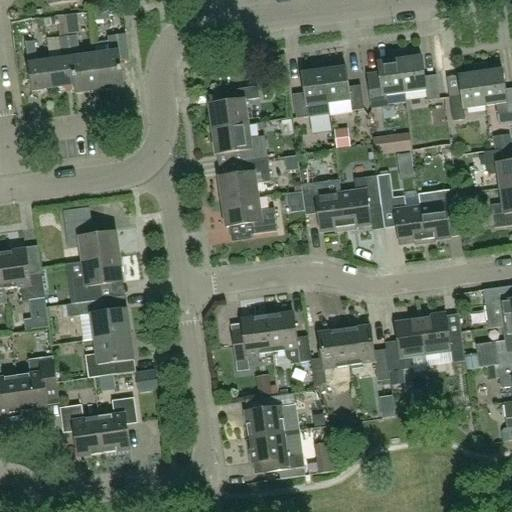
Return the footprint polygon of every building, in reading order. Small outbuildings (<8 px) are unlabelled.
[(95,54),(97,73),(121,69),(120,60),(128,59),(125,34),(108,36),(110,52),(95,54)] [(72,76),(97,73),(95,54),(79,56),(76,35),(67,37),(72,76)] [(72,76),(67,37),(59,38),(62,58),(49,60),(53,89),(74,86),(72,76)] [(31,92),(53,89),(49,60),(37,62),(34,41),(24,42),(31,92)] [(407,52),(399,53),(405,94),(426,91),(428,102),(441,100),(437,76),(425,78),(422,58),(408,60),(407,52)] [(368,76),(372,109),(390,107),(389,96),(405,94),(399,53),(391,54),(393,62),(378,64),(379,74),(368,76)] [(330,63),(323,64),(328,105),(351,102),(352,112),(364,111),(361,87),(349,88),(346,69),(331,71),(330,63)] [(330,116),(328,105),(323,64),(315,65),(316,73),(303,75),(305,94),(293,96),(296,120),(330,116)] [(488,65),(480,66),(486,108),(497,106),(498,116),(511,114),(511,89),(506,91),(504,70),(489,72),(488,65)] [(486,108),(480,66),(472,67),(473,75),(460,76),(463,97),(451,99),(454,122),(466,120),(465,111),(486,108)] [(124,88),(121,69),(97,73),(99,91),(124,88)] [(97,73),(72,76),(74,86),(75,95),(99,91),(97,73)] [(213,132),(249,127),(245,101),(259,99),(258,88),(233,91),(234,103),(209,106),(213,132)] [(250,139),(249,127),(213,132),(216,155),(241,152),(243,164),(268,161),(265,137),(250,139)] [(347,129),(334,131),(337,149),(349,148),(347,129)] [(383,142),(384,154),(415,152),(415,141),(383,142)] [(500,176),(502,191),(511,189),(511,150),(485,154),(488,178),(500,176)] [(271,183),(268,161),(243,164),(244,176),(219,179),(223,203),(259,199),(257,185),(271,183)] [(377,178),(381,207),(384,229),(397,228),(400,245),(425,242),(421,208),(407,210),(405,198),(394,199),(391,176),(377,178)] [(341,194),(346,230),(372,227),(369,209),(381,207),(377,178),(355,181),(356,192),(341,194)] [(321,234),(346,230),(341,194),(328,196),(327,189),(322,185),(302,188),(306,218),(318,216),(321,234)] [(511,189),(502,191),(504,206),(492,207),(495,229),(511,227),(511,189)] [(435,206),(421,208),(425,242),(452,238),(449,221),(462,219),(458,190),(434,194),(435,206)] [(261,212),(259,199),(223,203),(226,228),(252,225),(253,236),(278,233),(275,210),(261,212)] [(84,264),(119,259),(116,235),(93,239),(91,223),(66,226),(69,251),(82,249),(84,264)] [(121,252),(143,254),(145,234),(123,232),(121,252)] [(2,256),(6,291),(22,289),(23,303),(46,300),(42,275),(30,276),(27,252),(2,256)] [(119,259),(84,264),(86,279),(74,281),(77,305),(102,302),(100,287),(123,284),(119,259)] [(490,330),(506,328),(511,326),(511,287),(484,291),(490,330)] [(69,319),(79,318),(83,341),(95,340),(95,341),(130,336),(126,311),(109,313),(107,301),(102,302),(77,305),(67,307),(69,319)] [(293,365),(299,364),(311,363),(311,362),(307,338),(296,340),(293,315),(267,318),(272,353),(285,352),(286,360),(293,365)] [(421,321),(426,356),(451,353),(452,365),(466,363),(462,333),(448,335),(446,318),(443,318),(442,316),(431,317),(431,320),(421,321)] [(246,357),(272,353),(267,318),(242,322),(243,332),(232,334),(238,373),(249,372),(246,357)] [(413,358),(426,356),(421,321),(394,325),(397,342),(385,344),(386,351),(390,373),(403,371),(415,370),(413,358)] [(511,326),(506,328),(508,343),(496,344),(499,367),(511,365),(511,326)] [(345,332),(349,367),(375,363),(377,382),(391,381),(390,373),(386,351),(374,353),(370,329),(345,332)] [(349,367),(345,332),(318,336),(322,360),(311,362),(311,363),(314,386),(325,384),(324,370),(349,367)] [(133,362),(130,336),(95,341),(97,357),(86,359),(89,381),(118,377),(116,364),(133,362)] [(23,414),(48,411),(44,385),(56,383),(53,359),(29,363),(31,377),(18,379),(23,414)] [(511,388),(511,365),(499,367),(495,368),(497,380),(500,379),(502,390),(511,388)] [(22,418),(23,414),(18,379),(3,381),(1,366),(0,366),(0,417),(6,417),(8,420),(22,418)] [(249,440),(299,433),(294,395),(269,398),(270,411),(246,414),(249,440)] [(114,418),(99,420),(104,455),(130,452),(126,426),(137,425),(134,401),(112,404),(114,418)] [(63,436),(64,436),(75,434),(78,459),(104,455),(99,420),(85,422),(83,408),(60,411),(63,436)] [(280,481),(305,478),(299,433),(249,440),(253,465),(262,464),(263,475),(279,473),(280,481)] [(323,474),(336,472),(332,444),(319,446),(323,474)]
